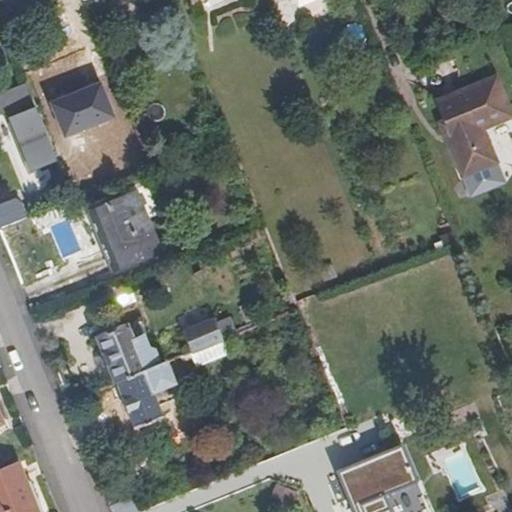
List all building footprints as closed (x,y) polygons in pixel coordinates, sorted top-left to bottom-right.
[(9,7),(0,10),(0,13),(3,21),(12,16),(9,7)] [(436,101),(444,120),(440,122),(449,143),(472,197),(507,183),(483,129),(511,116),(511,112),(497,76),(436,101)] [(33,171),(60,159),(28,83),(0,94),(0,115),(9,112),(33,171)] [(52,103),(66,136),(114,116),(100,83),(52,103)] [(68,180),(75,198),(84,195),(77,176),(68,180)] [(143,219),(132,192),(112,200),(114,206),(90,216),(112,270),(160,250),(147,217),(143,219)] [(323,282),(339,276),(333,265),(318,270),(323,282)] [(69,327),(64,315),(43,324),(48,336),(69,327)] [(187,353),(226,337),(219,321),(217,315),(178,332),(187,353)] [(230,318),(219,321),(226,337),(236,333),(230,318)] [(101,337),(119,381),(162,363),(157,349),(153,349),(141,321),(101,337)] [(231,350),(226,337),(187,353),(189,358),(193,366),(231,350)] [(189,358),(187,353),(176,357),(179,363),(189,358)] [(162,363),(119,381),(137,426),(167,414),(157,390),(179,381),(171,360),(162,363)] [(418,485),(403,447),(338,473),(350,503),(357,500),(362,511),(359,511),(383,511),(379,500),(418,485)] [(0,511),(37,511),(17,463),(0,470),(0,511)] [(135,497),(111,506),(113,511),(139,511),(141,511),(135,497)] [(350,503),(354,511),(359,511),(362,511),(357,500),(350,503)]
